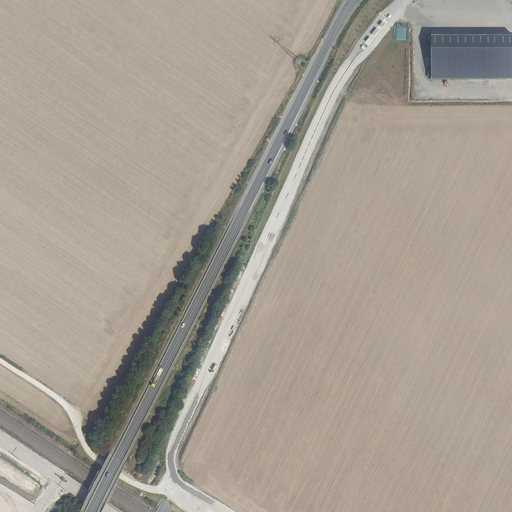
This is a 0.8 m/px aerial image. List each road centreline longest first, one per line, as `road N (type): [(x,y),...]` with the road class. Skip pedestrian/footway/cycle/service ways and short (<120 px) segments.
road 1 (secondary): [(91,511),(353,0)]
road 2 (track): [(182,485),(171,464),(174,441),(343,81),(404,0)]
road 3 (track): [(0,360),(67,405),(94,457),(144,486),(194,490),(225,511)]
